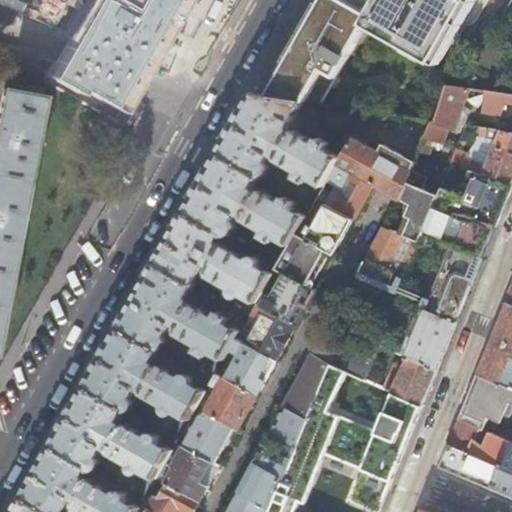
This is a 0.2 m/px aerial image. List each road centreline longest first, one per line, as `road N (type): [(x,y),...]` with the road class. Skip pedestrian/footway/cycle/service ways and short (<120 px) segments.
road 1 (tertiary): [(269,0),(0,471)]
road 2 (residential): [(213,511),(375,211)]
road 3 (residential): [(511,243),(416,480)]
